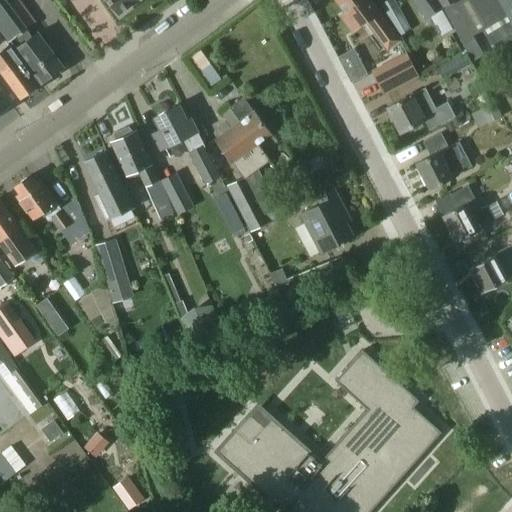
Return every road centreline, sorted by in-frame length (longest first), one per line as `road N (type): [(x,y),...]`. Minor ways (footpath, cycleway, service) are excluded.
road 1 (residential): [(511,428),(286,0)]
road 2 (tertiary): [(0,164),(214,0)]
